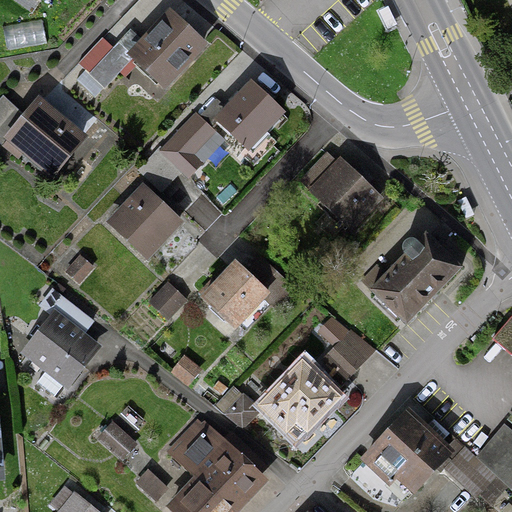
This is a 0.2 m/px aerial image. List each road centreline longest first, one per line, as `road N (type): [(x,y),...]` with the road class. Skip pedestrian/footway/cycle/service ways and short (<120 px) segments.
road 1 (residential): [(277,511),(511,276)]
road 2 (unknown): [(306,482),(112,342)]
road 3 (residential): [(344,107),(212,249)]
road 4 (tertiary): [(344,107),(221,0)]
road 5 (tertiary): [(470,101),(390,127),(344,107)]
